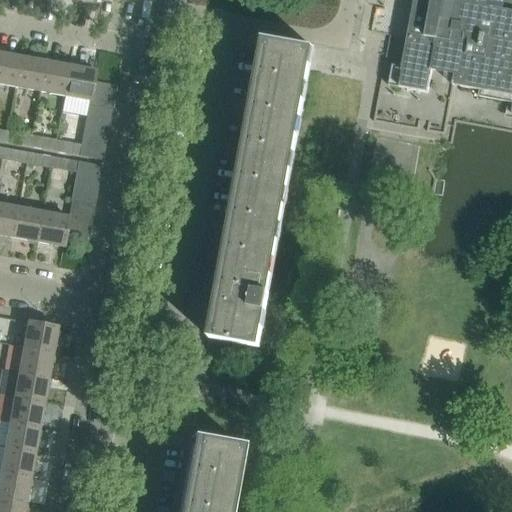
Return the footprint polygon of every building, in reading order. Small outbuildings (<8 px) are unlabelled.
[(392,70),(388,86),(428,94),(432,70),(455,74),(452,86),(454,86),(454,84),(461,85),(460,88),(480,91),(479,97),(508,103),(505,118),(511,119),(511,0),(414,0),(411,15),(407,39),(404,58),(402,68),(393,67),(394,65),(392,65),(392,70)] [(209,338),(209,339),(214,340),(259,348),(285,210),(295,151),(300,124),(314,50),(263,40),(263,41),(264,42),(210,338),(209,338)] [(20,57),(0,53),(0,85),(14,88),(20,57)] [(14,88),(39,92),(45,62),(20,57),(14,88)] [(69,66),(45,62),(39,92),(64,97),(69,66)] [(69,66),(64,97),(90,102),(91,94),(93,82),(95,71),(69,66)] [(116,87),(93,82),(91,94),(114,98),(116,87)] [(425,94),(417,93),(417,96),(384,93),(381,119),(423,123),(425,94)] [(112,111),(114,98),(91,94),(90,102),(89,106),(112,111)] [(110,123),(112,111),(89,106),(86,119),(110,123)] [(107,135),(110,123),(86,119),(84,131),(107,135)] [(105,148),(107,135),(84,131),(82,144),(105,148)] [(4,143),(29,148),(31,137),(6,132),(4,143)] [(29,148),(54,152),(56,141),(31,137),(29,148)] [(56,141),(54,152),(79,157),(81,146),(56,141)] [(82,144),(81,146),(79,157),(103,161),(105,148),(82,144)] [(28,154),(3,149),(1,160),(26,165),(28,154)] [(26,165),(51,170),(53,158),(28,154),(26,165)] [(53,158),(51,170),(49,181),(60,183),(62,172),(76,174),(78,163),(53,158)] [(102,167),(78,163),(76,174),(100,178),(102,167)] [(98,191),(100,178),(76,174),(74,186),(98,191)] [(74,186),(71,198),(95,203),(98,191),(74,186)] [(93,215),(95,203),(71,198),(69,211),(93,215)] [(0,236),(13,239),(18,208),(0,204),(0,236)] [(43,212),(18,208),(13,239),(37,244),(43,212)] [(68,217),(66,223),(91,228),(93,215),(69,211),(68,217)] [(65,237),(66,223),(68,217),(43,212),(37,244),(63,248),(65,237)] [(91,228),(66,223),(65,237),(88,241),(91,228)] [(53,353),(58,328),(27,323),(23,347),(53,353)] [(23,347),(18,372),(49,378),(53,353),(23,347)] [(18,372),(16,385),(14,397),(44,403),(47,385),(49,378),(18,372)] [(40,428),(44,403),(14,397),(9,422),(40,428)] [(35,452),(40,428),(9,422),(4,447),(5,447),(35,452)] [(198,438),(191,437),(191,438),(192,438),(178,511),(229,511),(242,446),(198,438)] [(0,471),(31,477),(35,452),(5,447),(4,447),(0,471)] [(0,497),(26,502),(31,477),(0,471),(0,497)] [(0,511),(24,511),(26,502),(0,497),(0,511)]
